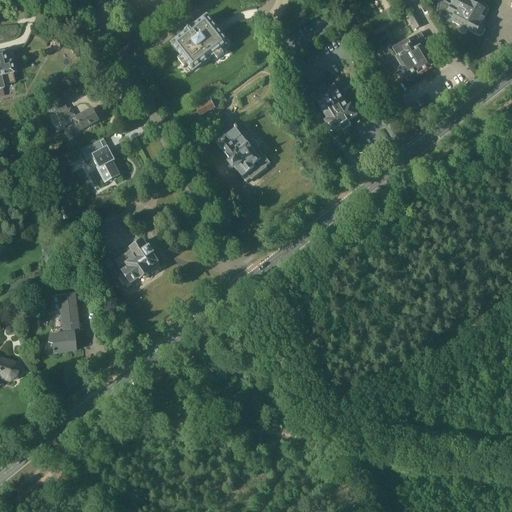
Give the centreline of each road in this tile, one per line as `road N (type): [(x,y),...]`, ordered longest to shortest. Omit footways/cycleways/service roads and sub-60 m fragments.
road 1 (track): [(112,413),(321,437),(252,303)]
road 2 (secondary): [(511,74),(242,286)]
road 3 (unknown): [(255,311),(0,511)]
road 4 (secondary): [(242,286),(0,476)]
road 5 (track): [(361,511),(321,437),(511,328)]
road 6 (track): [(268,511),(283,472),(321,437),(511,458)]
road 7 (residential): [(242,286),(123,39)]
